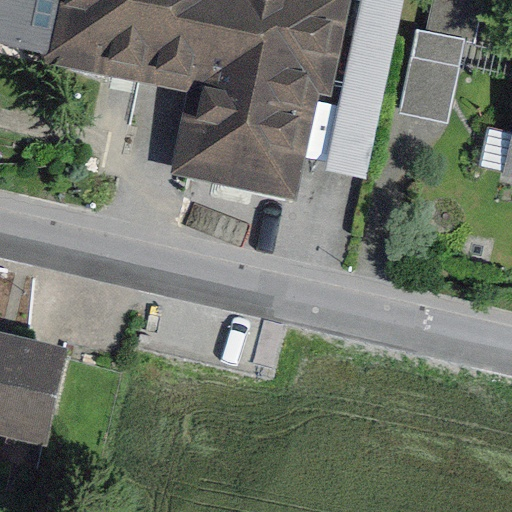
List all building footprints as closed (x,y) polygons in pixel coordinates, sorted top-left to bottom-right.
[(0,0),(0,41),(65,57),(79,0),(0,0)] [(79,0),(65,57),(209,93),(191,166),(295,192),(342,0),(79,0)] [(359,0),(334,154),(376,161),(402,0),(359,0)] [(457,110),(469,21),(419,14),(407,103),(457,110)] [(70,342),(0,325),(0,417),(50,430),(70,342)]
